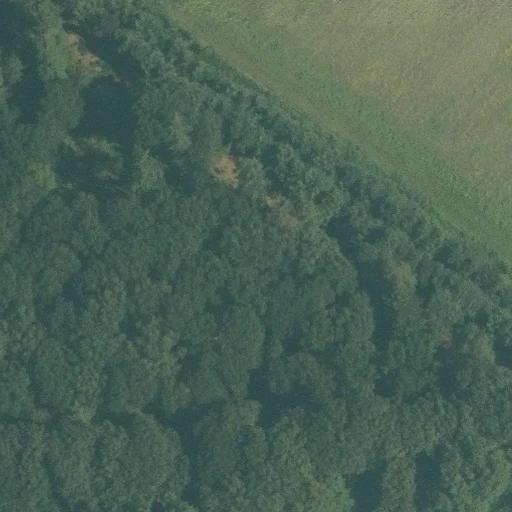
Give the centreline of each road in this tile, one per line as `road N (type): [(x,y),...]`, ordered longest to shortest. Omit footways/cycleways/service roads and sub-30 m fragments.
road 1 (track): [(71,0),(511,336)]
road 2 (track): [(215,511),(511,489)]
